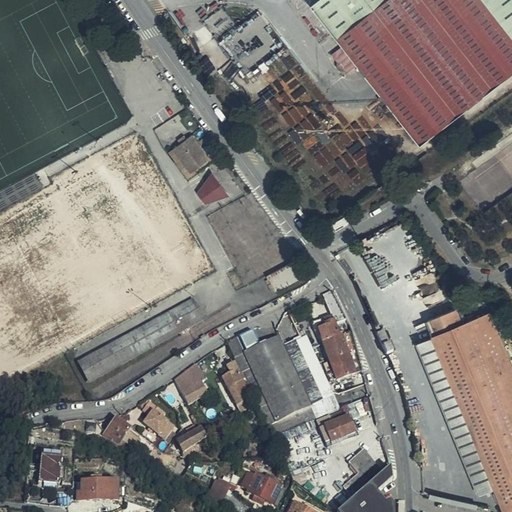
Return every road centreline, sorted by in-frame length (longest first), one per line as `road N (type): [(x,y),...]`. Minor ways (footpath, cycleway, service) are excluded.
road 1 (residential): [(335,274),(120,406),(54,414),(0,434)]
road 2 (unclassified): [(314,245),(136,0)]
road 3 (unclassified): [(408,511),(400,441),(371,337),(335,274)]
road 4 (residential): [(314,245),(418,195),(460,263),(478,274),(511,270)]
